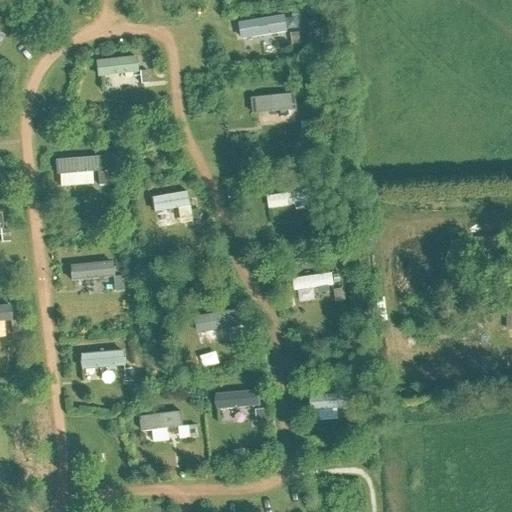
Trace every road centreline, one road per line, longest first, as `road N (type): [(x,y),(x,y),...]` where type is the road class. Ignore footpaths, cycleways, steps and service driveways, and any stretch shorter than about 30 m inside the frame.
road 1 (track): [(177,490),(258,488),(278,476),(287,446),(273,336),(180,125),(164,38),(134,32),(73,41)]
road 2 (track): [(112,0),(32,77),(26,104),(60,469),(53,511)]
road 3 (track): [(278,476),(362,471),(372,511)]
road 4 (track): [(188,511),(177,490),(81,497)]
